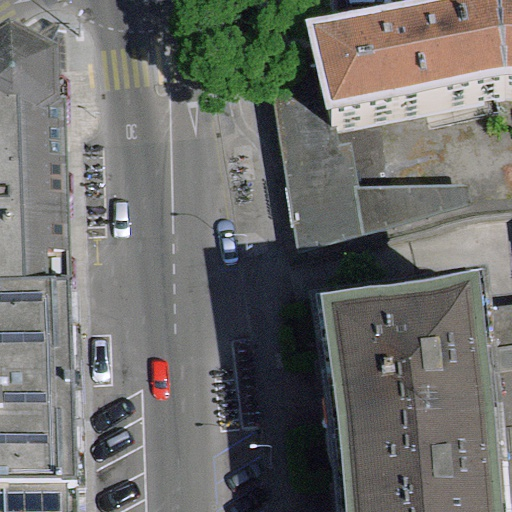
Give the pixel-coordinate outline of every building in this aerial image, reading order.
[(316,60),(335,134),(507,102),(500,24),(421,40),(316,60)] [(511,24),(500,24),(507,102),(511,102),(511,24)] [(362,220),(358,197),(352,154),(340,156),(335,134),(316,60),(277,68),(303,230),(362,220)] [(0,327),(72,325),(66,112),(59,113),(58,92),(12,68),(0,76),(0,327)] [(362,220),(303,230),(307,262),(474,213),(470,193),(358,197),(362,220)] [(484,317),(320,335),(337,459),(499,444),(484,317)] [(0,511),(78,511),(72,325),(0,327),(0,511)] [(505,511),(499,444),(337,459),(341,511),(505,511)]
